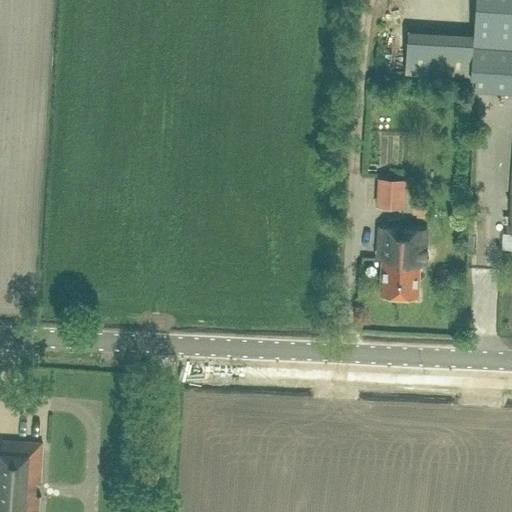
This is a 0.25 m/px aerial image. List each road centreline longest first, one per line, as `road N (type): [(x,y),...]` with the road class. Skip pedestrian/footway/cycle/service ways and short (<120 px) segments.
road 1 (tertiary): [(511,360),(0,334)]
road 2 (track): [(168,343),(159,511)]
